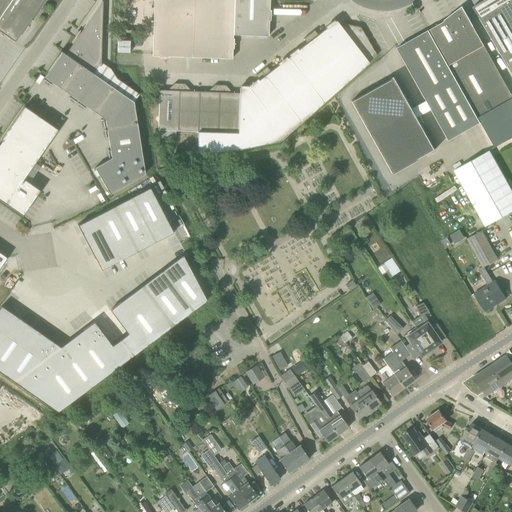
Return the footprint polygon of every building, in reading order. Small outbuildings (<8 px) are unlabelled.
[(0,0),(0,29),(15,40),(42,0),(0,0)] [(232,59),(233,39),(233,35),(268,36),(269,0),(154,0),(152,56),(232,59)] [(474,9),(505,62),(511,72),(511,0),(485,0),(475,6),(474,9)] [(44,77),(62,89),(95,113),(113,88),(94,75),(94,74),(93,74),(100,64),(100,66),(103,1),(102,1),(102,4),(66,55),(61,51),(60,52),(62,53),(44,77)] [(481,122),(496,147),(511,138),(511,134),(502,116),(511,110),(511,95),(465,10),(462,6),(444,20),(445,21),(429,31),(481,122)] [(346,83),(369,63),(377,56),(361,28),(346,25),(342,28),(336,21),(318,35),(314,30),(309,35),(346,83)] [(429,31),(397,48),(449,140),(481,122),(429,31)] [(323,103),(346,83),(309,35),(303,39),(307,44),(289,58),(323,103)] [(116,40),(116,52),(130,52),(131,40),(116,40)] [(301,123),(323,103),(289,58),(270,72),(267,67),(261,71),(301,123)] [(286,135),(301,123),(261,71),(256,76),(259,80),(249,88),(280,141),(286,135)] [(392,174),(435,150),(395,77),(351,102),(392,174)] [(169,91),(159,90),(158,130),(173,131),(176,131),(178,131),(180,85),(175,85),(169,90),(169,91)] [(184,85),(180,85),(178,131),(198,132),(199,92),(189,91),(184,85)] [(218,130),(219,86),(215,86),(209,91),(209,92),(199,92),(198,132),(197,158),(224,152),(218,130)] [(240,93),(229,93),(229,92),(224,87),(219,86),(218,130),(224,152),(242,148),(238,133),(240,93)] [(106,123),(136,118),(134,102),(113,88),(95,113),(105,120),(106,123)] [(240,88),(240,93),(238,133),(242,148),(280,141),(249,88),(240,88)] [(57,130),(24,106),(0,140),(0,200),(22,216),(39,190),(23,179),(57,130)] [(109,143),(139,139),(136,118),(106,123),(109,143)] [(139,139),(109,143),(111,158),(95,168),(110,194),(145,174),(139,139)] [(511,190),(490,151),(455,170),(486,227),(511,211),(511,190)] [(78,225),(101,271),(174,233),(150,188),(78,225)] [(338,238),(342,245),(353,238),(349,231),(338,238)] [(497,259),(480,232),(467,240),(483,266),(478,269),(488,285),(493,282),(484,267),(497,259)] [(455,234),(448,238),(452,245),(459,241),(455,234)] [(441,241),(445,249),(451,244),(447,238),(441,241)] [(122,327),(127,334),(120,340),(132,357),(207,301),(207,300),(183,256),(183,255),(110,310),(122,326),(122,327)] [(391,258),(376,268),(382,276),(389,271),(392,277),(400,271),(391,258)] [(346,286),(349,291),(356,286),(353,281),(346,286)] [(475,293),(484,309),(496,302),(497,304),(506,299),(495,281),(493,282),(488,285),(475,293)] [(414,288),(408,292),(412,297),(417,294),(414,288)] [(373,309),(381,304),(373,292),(365,298),(373,309)] [(420,316),(429,312),(423,303),(415,306),(420,316)] [(132,357),(120,340),(112,346),(94,322),(60,347),(1,306),(0,308),(0,373),(58,413),(132,357)] [(403,329),(390,316),(385,320),(397,336),(403,329)] [(416,327),(433,352),(435,351),(436,350),(438,350),(439,349),(437,345),(441,342),(432,331),(434,329),(428,319),(416,327)] [(413,344),(420,354),(421,356),(424,354),(428,357),(429,356),(430,354),(432,353),(433,352),(416,327),(404,336),(411,346),(413,344)] [(345,343),(352,338),(348,332),(341,337),(345,343)] [(288,366),(280,352),(272,356),(280,370),(288,366)] [(511,363),(507,356),(506,356),(474,377),(483,391),(487,396),(500,387),(500,388),(511,379),(511,363)] [(303,360),(299,362),(305,370),(309,368),(303,360)] [(370,378),(376,373),(368,362),(362,366),(362,367),(363,368),(370,378)] [(403,388),(415,380),(405,367),(403,369),(398,363),(393,367),(397,373),(394,375),(403,388)] [(166,375),(159,365),(154,369),(161,379),(166,375)] [(256,365),(246,372),(242,374),(246,380),(250,378),(254,384),(264,378),(256,365)] [(394,375),(387,365),(379,371),(381,374),(381,375),(385,381),(382,383),(392,396),(403,388),(394,375)] [(363,368),(357,372),(364,382),(370,378),(363,368)] [(299,382),(290,369),(282,375),(280,376),(288,389),(299,382)] [(241,392),(248,387),(241,377),(229,385),(231,387),(235,384),(241,392)] [(336,385),(335,385),(330,377),(324,381),(329,389),(330,389),(337,399),(343,395),(336,385)] [(139,385),(135,379),(127,384),(131,391),(136,399),(145,393),(140,385),(139,385)] [(375,407),(380,403),(372,390),(371,391),(367,385),(357,393),(371,413),(376,409),(375,407)] [(218,389),(208,396),(216,409),(226,402),(218,389)] [(355,390),(344,397),(350,406),(359,418),(364,415),(366,417),(371,413),(357,393),(355,390)] [(332,394),(326,399),(336,412),(341,407),(332,394)] [(337,435),(349,427),(340,415),(332,421),(329,417),(333,414),(323,400),(316,405),(319,410),(319,411),(337,435)] [(120,410),(113,415),(122,428),(129,423),(120,410)] [(443,426),(446,428),(450,430),(453,424),(446,421),(447,421),(439,410),(433,415),(431,414),(428,416),(428,418),(426,419),(436,432),(443,426)] [(319,411),(307,420),(319,438),(322,436),(327,443),(337,435),(319,411)] [(245,419),(241,414),(236,417),(240,423),(245,419)] [(483,430),(472,423),(464,438),(475,444),(483,430)] [(403,435),(411,447),(409,449),(414,456),(416,454),(420,459),(428,454),(438,446),(430,434),(424,438),(419,431),(417,432),(414,427),(409,431),(403,435)] [(475,444),(488,452),(497,437),(483,430),(475,444)] [(296,448),(285,433),(278,438),(299,466),(309,459),(300,445),(296,448)] [(206,437),(202,440),(214,456),(217,453),(206,437)] [(436,441),(446,455),(451,451),(441,437),(436,441)] [(497,462),(499,458),(507,444),(497,437),(488,452),(485,457),(493,461),(493,462),(496,463),(497,462)] [(279,460),(288,473),(299,466),(278,438),(272,442),(283,457),(279,460)] [(187,441),(183,444),(189,452),(193,449),(187,441)] [(261,451),(266,449),(261,442),(257,444),(261,451)] [(110,468),(92,444),(86,448),(104,472),(110,468)] [(499,458),(510,464),(510,465),(511,461),(511,446),(507,444),(499,458)] [(104,457),(110,453),(105,445),(98,450),(104,457)] [(472,457),(475,451),(469,448),(466,454),(472,457)] [(189,452),(183,457),(194,471),(200,467),(189,452)] [(383,468),(388,464),(380,452),(369,460),(378,472),(383,468)] [(270,486),(278,481),(280,479),(263,454),(254,460),(256,464),(262,473),(270,486)] [(468,463),(472,457),(466,454),(462,460),(468,463)] [(218,462),(219,462),(222,467),(227,463),(223,458),(218,462)] [(62,461),(56,466),(62,472),(67,468),(66,466),(69,464),(65,460),(63,462),(62,461)] [(378,472),(369,460),(359,467),(367,479),(364,481),(370,490),(384,480),(381,477),(381,476),(378,472)] [(221,485),(238,509),(248,502),(222,467),(219,462),(212,467),(224,483),(221,485)] [(257,495),(243,476),(240,471),(236,474),(233,469),(234,469),(229,462),(227,463),(222,467),(248,502),(257,495)] [(490,468),(495,471),(499,465),(496,463),(493,462),(490,468)] [(262,473),(256,464),(252,468),(257,476),(262,473)] [(451,466),(445,470),(448,475),(454,471),(451,466)] [(477,467),(471,477),(478,481),(484,471),(477,467)] [(378,472),(381,476),(385,474),(386,473),(383,468),(378,472)] [(492,477),(495,471),(490,468),(486,474),(492,477)] [(350,491),(361,484),(352,472),(342,479),(350,491)] [(398,501),(409,494),(404,488),(398,492),(385,474),(381,476),(381,477),(384,480),(385,482),(394,495),(398,500),(398,501)] [(210,511),(225,511),(214,497),(211,499),(206,492),(214,486),(207,477),(199,482),(192,487),(210,511)] [(339,499),(340,499),(344,505),(351,500),(353,504),(358,501),(354,496),(350,491),(342,479),(331,487),(339,499)] [(12,486),(17,493),(26,487),(21,480),(12,486)] [(195,511),(210,511),(192,487),(186,491),(198,508),(195,511)] [(165,494),(166,495),(175,507),(177,511),(183,511),(186,511),(177,498),(171,489),(165,494)] [(332,502),(324,490),(314,497),(322,509),(332,502)] [(166,495),(157,502),(164,511),(168,511),(175,507),(166,495)] [(398,500),(394,495),(387,500),(390,505),(398,500)] [(455,506),(462,511),(464,511),(467,511),(473,503),(466,499),(462,496),(458,501),(456,505),(455,506)] [(314,497),(303,505),(308,511),(318,511),(322,509),(314,497)] [(414,511),(416,511),(409,499),(390,511),(414,511)] [(137,506),(141,511),(144,511),(149,508),(144,501),(137,506)]
